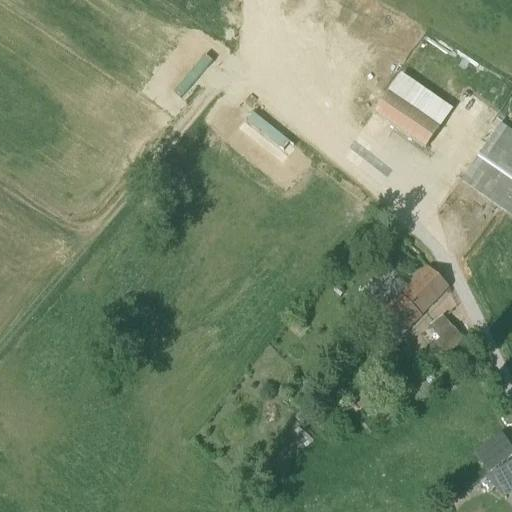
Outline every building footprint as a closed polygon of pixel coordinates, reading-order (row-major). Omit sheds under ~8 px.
[(450,117),(399,82),(372,121),(423,156),(450,117)] [(511,225),(511,139),(499,131),(459,190),(511,225)] [(419,323),(446,294),(428,276),(407,294),(404,292),(395,300),(398,303),(374,327),(375,329),(363,342),(381,360),(394,348),(395,348),(419,325),(419,323)] [(442,324),(428,334),(438,347),(428,356),(438,368),(461,347),(442,324)] [(301,386),(287,401),(295,408),(309,392),(301,386)] [(511,467),(501,473),(511,493),(511,467)]
